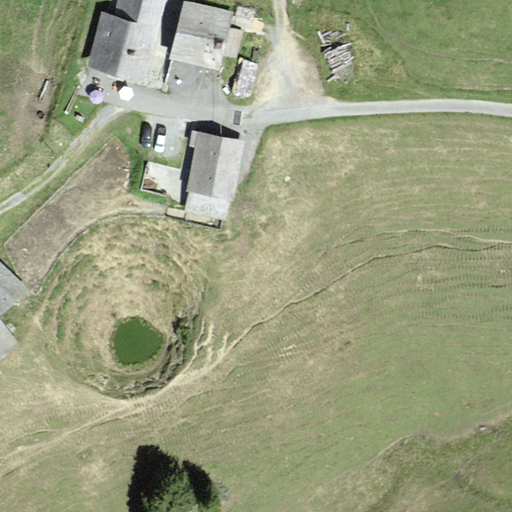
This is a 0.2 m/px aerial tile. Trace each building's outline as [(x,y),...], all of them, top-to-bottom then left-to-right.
[(120,0),(116,16),(104,12),(90,63),(142,77),(163,0),(120,0)] [(186,1),(174,57),(216,66),(228,11),(186,1)] [(201,136),(187,206),(225,213),(228,195),(232,196),(243,145),(201,136)] [(0,260),(0,308),(3,312),(27,286),(0,260)] [(0,321),(0,352),(14,342),(0,321)]
